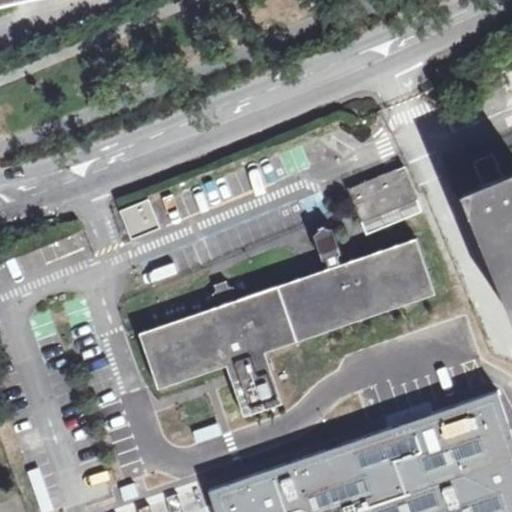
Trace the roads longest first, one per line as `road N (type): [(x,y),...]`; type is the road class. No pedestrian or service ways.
road 1 (secondary): [(0,193),(238,108),(481,0)]
road 2 (unknown): [(159,477),(302,410)]
road 3 (unknown): [(486,304),(426,170)]
